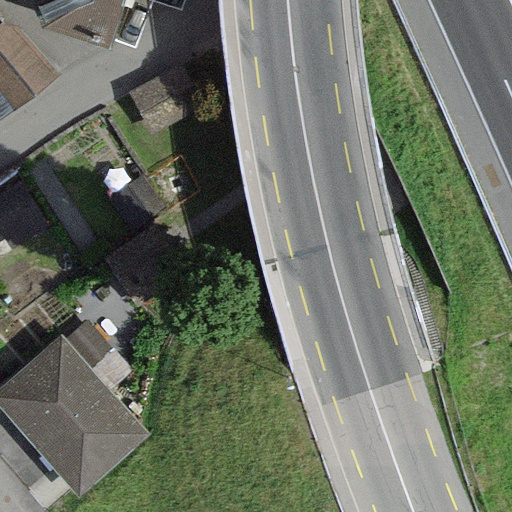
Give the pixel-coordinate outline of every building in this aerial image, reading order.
[(43,0),(47,17),(115,38),(130,0),(43,0)] [(15,12),(0,22),(0,79),(17,103),(60,71),(15,12)] [(183,66),(136,92),(156,129),(203,104),(183,66)] [(149,174),(112,198),(130,225),(167,201),(149,174)] [(29,175),(0,193),(0,209),(24,246),(60,222),(29,175)] [(157,225),(113,257),(145,302),(190,270),(157,225)] [(155,429),(67,330),(0,389),(0,391),(87,489),(155,429)]
